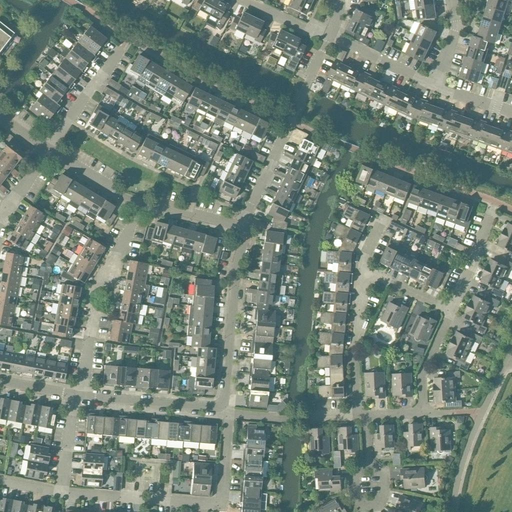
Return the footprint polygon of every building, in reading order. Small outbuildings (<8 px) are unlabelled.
[(209,15),(217,0),(197,0),(193,9),(198,11),(199,10),(209,15)] [(218,0),(217,0),(209,15),(204,24),(214,29),(216,27),(219,31),(229,13),(224,11),(227,5),(218,0)] [(310,5),(299,0),(290,0),(287,7),(286,6),(284,11),(297,18),(299,13),(305,15),(310,5)] [(414,0),(416,10),(434,7),(433,0),(414,0)] [(504,13),(508,2),(500,0),(489,0),(487,7),(504,13)] [(434,7),(416,10),(418,21),(420,21),(435,19),(436,19),(434,7)] [(501,23),(504,13),(487,7),(484,18),(501,23)] [(353,20),(370,29),(375,18),(377,19),(379,14),(367,8),(365,13),(357,10),(353,20)] [(245,34),(253,18),(243,13),(240,19),(235,17),(229,28),(235,31),(235,29),(245,34)] [(253,18),(245,34),(255,39),(255,40),(260,43),(266,31),(261,29),(263,23),(253,18)] [(498,33),(501,23),(484,18),(481,28),(498,33)] [(435,19),(420,21),(420,24),(415,34),(432,42),(437,32),(435,31),(438,25),(436,24),(435,19)] [(370,29),(353,20),(348,30),(355,34),(353,39),(367,46),(370,41),(365,39),(370,29)] [(0,51),(14,34),(0,22),(0,51)] [(83,35),(100,48),(102,45),(104,47),(109,41),(90,26),(83,35)] [(481,28),(478,38),(477,38),(490,42),(490,43),(494,44),(495,44),(498,33),(481,28)] [(282,52),(290,35),(279,31),(277,37),(272,34),(266,46),(271,48),(272,47),(282,52)] [(415,34),(411,44),(427,52),(432,42),(415,34)] [(83,35),(77,43),(96,58),(100,52),(98,51),(100,48),(83,35)] [(290,35),(282,52),(292,57),(287,67),(294,70),(304,50),(297,46),(300,40),(290,35)] [(487,52),(490,43),(490,42),(477,38),(478,38),(473,36),(470,47),(487,52)] [(77,43),(71,51),(87,64),(90,61),(92,63),(96,58),(77,43)] [(411,44),(406,54),(422,62),(427,52),(411,44)] [(483,63),(487,52),(470,47),(466,57),(483,63)] [(71,51),(64,59),(83,74),(87,69),(85,67),(87,64),(71,51)] [(136,80),(148,61),(139,55),(132,66),(130,64),(124,73),(136,80)] [(480,73),(483,63),(466,57),(463,67),(480,73)] [(64,59),(58,67),(75,80),(77,77),(79,79),(83,74),(64,59)] [(336,59),(327,78),(321,91),(327,94),(333,81),(341,84),(340,86),(341,87),(342,85),(350,68),(341,64),(342,62),(336,59)] [(136,80),(145,85),(157,66),(148,61),(136,80)] [(145,85),(154,90),(165,71),(157,66),(145,85)] [(52,75),(71,90),(75,85),(73,83),(75,80),(58,67),(52,75)] [(459,78),(469,81),(477,84),(480,73),(463,67),(459,78)] [(342,85),(355,91),(354,93),(355,94),(357,92),(356,91),(365,73),(359,70),(358,72),(350,68),(342,85)] [(154,90),(162,96),(174,76),(165,71),(154,90)] [(370,76),(365,73),(356,91),(357,92),(370,98),(368,100),(370,100),(371,98),(370,98),(378,82),(369,78),(370,76)] [(71,90),(52,75),(45,83),(62,96),(64,93),(67,95),(71,90)] [(162,96),(171,101),(183,82),(174,76),(162,96)] [(500,88),(506,90),(509,78),(503,76),(500,88)] [(121,86),(110,79),(107,84),(118,91),(121,86)] [(183,82),(171,101),(180,107),(192,87),(183,82)] [(370,98),(371,98),(384,104),(383,107),(384,107),(385,105),(384,105),(393,86),(387,84),(386,86),(378,82),(370,98)] [(62,96),(45,83),(39,92),(42,94),(58,106),(62,101),(60,99),(62,96)] [(385,105),(398,111),(397,113),(398,114),(399,112),(398,111),(406,95),(398,91),(399,89),(393,86),(384,105),(385,105)] [(113,99),(116,93),(105,87),(102,92),(113,99)] [(197,109),(204,93),(195,88),(187,104),(184,111),(188,113),(191,113),(194,111),(195,108),(197,109)] [(213,97),(204,93),(197,109),(206,113),(213,97)] [(42,94),(36,102),(53,115),(55,112),(57,114),(62,108),(58,106),(42,94)] [(413,121),(414,119),(413,119),(421,100),(415,97),(414,99),(406,95),(398,111),(399,112),(413,118),(412,121),(413,121)] [(206,113),(215,118),(223,102),(213,97),(206,113)] [(413,119),(414,119),(428,124),(428,126),(429,127),(430,124),(429,124),(435,107),(426,104),(427,102),(421,100),(413,119)] [(53,115),(36,102),(29,110),(48,125),(53,119),(50,118),(53,115)] [(232,106),(223,102),(215,118),(224,122),(232,106)] [(98,131),(110,112),(98,105),(93,113),(96,115),(89,125),(98,131)] [(241,111),(232,106),(224,122),(233,126),(241,111)] [(443,132),(444,130),(444,129),(450,110),(445,108),(444,110),(435,107),(429,124),(430,124),(443,129),(442,132),(443,132)] [(456,112),(450,110),(444,129),(444,130),(458,134),(457,137),(458,137),(459,135),(458,135),(464,118),(456,115),(456,112)] [(250,115),(241,111),(233,126),(243,131),(250,115)] [(98,131),(107,136),(116,121),(119,117),(110,112),(98,131)] [(259,119),(250,115),(243,131),(252,135),(259,119)] [(473,121),(464,118),(458,135),(459,135),(473,140),(472,142),(473,142),(474,140),(473,140),(480,121),(474,119),(473,121)] [(259,119),(252,135),(261,140),(269,124),(259,119)] [(107,136),(116,141),(125,126),(116,121),(107,136)] [(486,123),(480,121),(473,140),(474,140),(487,145),(486,147),(485,151),(486,151),(487,148),(488,145),(494,128),(485,125),(486,123)] [(134,132),(125,126),(116,141),(124,147),(134,132)] [(136,128),(134,132),(124,147),(134,152),(145,133),(136,128)] [(488,145),(502,150),(501,152),(502,153),(503,150),(502,150),(509,131),(503,129),(503,131),(494,128),(488,145)] [(511,131),(509,131),(502,150),(503,150),(511,153),(511,131)] [(147,159),(157,139),(148,134),(138,154),(147,159)] [(303,139),(298,149),(314,157),(316,158),(321,149),(325,151),(328,145),(323,143),(312,137),(307,135),(305,140),(303,139)] [(2,151),(17,163),(24,154),(19,150),(22,146),(12,138),(2,151)] [(166,143),(157,139),(147,159),(157,163),(166,143)] [(176,148),(166,143),(157,163),(166,168),(176,148)] [(185,152),(176,148),(166,168),(175,172),(185,152)] [(310,166),(314,157),(298,149),(295,156),(290,154),(288,158),(293,160),(294,158),(310,166)] [(9,173),(13,175),(16,171),(13,168),(17,163),(2,151),(0,153),(0,162),(11,171),(9,173)] [(194,156),(185,152),(175,172),(184,177),(194,156)] [(265,157),(258,154),(254,152),(251,158),(263,163),(265,157)] [(232,164),(248,171),(252,162),(236,154),(232,164)] [(194,156),(184,177),(194,181),(197,174),(203,177),(209,164),(194,156)] [(294,158),(293,160),(289,168),(305,175),(310,166),(294,158)] [(0,174),(5,179),(9,173),(11,171),(0,162),(0,174)] [(243,180),(248,171),(232,164),(227,173),(243,180)] [(367,186),(373,170),(363,166),(356,184),(363,187),(364,185),(367,186)] [(279,176),(284,179),(285,177),(301,184),(305,175),(289,168),(286,175),(281,173),(279,176)] [(383,173),(373,170),(367,186),(376,190),(383,173)] [(227,173),(223,182),(239,190),(243,180),(227,173)] [(392,177),(383,173),(376,190),(386,193),(392,177)] [(59,199),(62,195),(71,180),(62,174),(58,181),(52,178),(45,191),(59,199)] [(285,177),(284,179),(280,186),(296,194),(301,184),(285,177)] [(395,197),(402,181),(392,177),(386,193),(395,197)] [(79,185),(71,180),(62,195),(70,200),(79,185)] [(214,196),(223,200),(225,201),(227,196),(234,199),(239,190),(223,182),(223,183),(218,180),(212,195),(214,196)] [(402,181),(395,197),(405,201),(411,185),(402,181)] [(88,190),(79,185),(70,200),(68,205),(77,210),(79,206),(88,190)] [(292,203),(296,194),(280,186),(277,193),(272,191),(271,195),(275,197),(276,195),(292,203)] [(418,206),(424,189),(414,186),(408,202),(418,206)] [(434,193),(424,189),(418,206),(428,209),(434,193)] [(97,196),(88,190),(79,206),(88,211),(97,196)] [(444,196),(434,193),(428,209),(438,213),(444,196)] [(287,212),(292,203),(276,195),(275,197),(272,204),(287,212)] [(105,201),(97,196),(88,211),(85,215),(94,221),(96,216),(105,201)] [(444,196),(438,213),(436,217),(446,221),(453,200),(444,196)] [(463,203),(453,200),(446,221),(455,224),(463,203)] [(105,201),(96,216),(105,222),(104,224),(109,227),(116,216),(111,213),(115,207),(105,201)] [(468,229),(471,221),(472,220),(469,219),(473,207),(463,203),(455,224),(468,229)] [(287,212),(272,204),(267,214),(273,217),(272,226),(286,228),(287,223),(283,221),(287,212)] [(353,221),(349,229),(361,235),(362,234),(367,222),(370,223),(372,217),(347,205),(342,215),(353,221)] [(46,216),(30,206),(24,215),(40,225),(46,216)] [(19,223),(35,233),(40,225),(24,215),(19,223)] [(162,244),(162,242),(166,225),(156,222),(154,229),(148,228),(145,240),(162,244)] [(388,227),(395,231),(399,232),(398,235),(404,238),(408,230),(402,227),(391,222),(388,227)] [(30,242),(35,233),(19,223),(14,232),(30,242)] [(344,239),(338,252),(352,254),(353,253),(359,240),(361,241),(364,235),(362,234),(361,235),(349,229),(339,223),(334,234),(344,239)] [(502,234),(511,238),(511,225),(508,224),(506,229),(505,229),(502,234)] [(51,231),(57,235),(61,228),(55,225),(51,231)] [(176,228),(166,225),(162,242),(172,244),(176,228)] [(62,234),(67,237),(72,229),(67,226),(62,234)] [(285,234),(286,228),(272,226),(271,232),(266,231),(264,242),(282,244),(285,245),(287,234),(285,234)] [(172,244),(182,247),(186,230),(176,228),(172,244)] [(196,233),(186,230),(182,247),(180,252),(190,255),(191,250),(196,233)] [(30,242),(14,232),(8,241),(24,251),(30,242)] [(57,235),(52,232),(49,238),(54,241),(57,235)] [(206,236),(196,233),(191,250),(201,253),(206,236)] [(511,238),(502,234),(499,240),(501,241),(498,246),(510,251),(508,257),(511,258),(511,238)] [(206,236),(201,253),(211,255),(211,258),(217,259),(220,247),(214,245),(216,238),(206,236)] [(99,257),(105,248),(88,238),(83,247),(99,257)] [(49,242),(43,250),(47,252),(52,244),(49,242)] [(258,253),(262,254),(263,252),(280,254),(282,244),(264,242),(263,250),(258,249),(258,253)] [(390,243),(383,256),(380,263),(390,267),(399,247),(390,243)] [(469,248),(462,245),(457,243),(455,248),(466,254),(469,248)] [(94,266),(99,257),(83,247),(78,256),(94,266)] [(409,252),(399,247),(390,267),(399,272),(409,252)] [(42,249),(38,254),(40,255),(44,258),(47,252),(43,250),(42,249)] [(327,251),(326,263),(333,263),(333,272),(351,274),(352,260),(354,260),(355,254),(353,253),(352,254),(338,252),(327,251)] [(279,264),(280,254),(263,252),(262,254),(261,262),(279,264)] [(399,272),(408,276),(416,260),(418,256),(409,252),(399,272)] [(4,263),(23,267),(25,256),(6,253),(4,263)] [(56,258),(49,254),(44,262),(50,266),(56,258)] [(89,274),(94,266),(78,256),(72,265),(89,274)] [(408,276),(418,280),(425,265),(416,260),(408,276)] [(427,285),(434,269),(436,265),(427,260),(425,265),(418,280),(427,285)] [(485,270),(504,279),(509,269),(511,270),(511,263),(506,260),(504,266),(491,260),(489,265),(488,265),(485,270)] [(148,264),(130,261),(128,271),(146,275),(148,264)] [(277,275),(279,264),(261,262),(260,270),(255,269),(255,274),(260,274),(260,272),(277,275)] [(21,277),(23,267),(4,263),(2,273),(21,277)] [(79,280),(83,283),(89,274),(72,265),(67,273),(63,271),(60,277),(77,284),(79,280)] [(442,290),(447,281),(450,274),(445,271),(444,273),(434,269),(427,285),(436,289),(437,288),(442,290)] [(161,277),(168,279),(169,271),(162,270),(161,277)] [(504,279),(485,270),(482,276),(483,277),(481,282),(493,288),(491,293),(502,298),(504,292),(499,290),(504,279)] [(128,271),(126,281),(144,285),(146,275),(128,271)] [(336,284),(335,293),(349,294),(350,280),(352,281),(353,274),(351,274),(333,272),(325,271),(324,283),(336,284)] [(276,285),(277,275),(260,272),(260,274),(259,282),(276,285)] [(2,273),(0,283),(19,287),(21,277),(2,273)] [(193,295),(213,297),(214,286),(206,286),(207,280),(194,279),(193,295)] [(38,290),(39,284),(39,281),(33,280),(31,289),(38,290)] [(126,281),(124,291),(142,295),(147,295),(149,286),(144,285),(126,281)] [(275,295),(276,285),(259,282),(257,290),(252,290),(252,294),(257,294),(257,292),(275,295)] [(0,283),(0,284),(0,293),(17,297),(19,287),(0,283)] [(60,294),(79,298),(81,288),(62,284),(60,294)] [(140,305),(142,295),(124,291),(122,301),(140,305)] [(273,306),(275,295),(257,292),(257,294),(252,294),(250,302),(256,303),(256,306),(268,308),(268,305),(273,306)] [(334,304),(333,313),(347,315),(347,314),(348,301),(350,301),(351,294),(349,294),(335,293),(323,292),(322,303),(334,304)] [(0,293),(0,303),(15,307),(17,297),(0,293)] [(77,308),(79,298),(60,294),(58,305),(77,308)] [(212,307),(213,297),(193,295),(192,305),(212,307)] [(468,307),(487,316),(492,305),(497,308),(500,302),(489,297),(486,302),(474,296),(472,301),(471,301),(468,307)] [(139,315),(140,305),(122,301),(120,311),(139,315)] [(0,303),(0,314),(13,317),(15,307),(0,303)] [(399,329),(403,320),(408,308),(402,305),(401,308),(390,303),(381,321),(387,324),(387,325),(387,326),(388,327),(389,328),(391,328),(392,327),(393,326),(399,329)] [(75,318),(77,308),(58,305),(56,315),(75,318)] [(211,317),(212,307),(192,305),(192,306),(190,306),(189,315),(211,317)] [(256,326),(274,328),(275,311),(267,310),(268,308),(256,306),(256,309),(255,309),(255,310),(254,316),(257,316),(256,326)] [(487,328),(482,326),(487,316),(468,307),(465,312),(466,313),(464,318),(476,324),(474,329),(484,334),(487,328)] [(153,317),(162,319),(163,309),(157,308),(157,311),(154,311),(153,317)] [(120,311),(118,321),(132,324),(137,325),(139,315),(120,311)] [(332,325),(331,333),(331,334),(345,335),(346,321),(348,321),(349,315),(347,314),(347,315),(333,313),(321,312),(320,323),(332,325)] [(0,324),(11,327),(13,317),(0,314),(0,324)] [(73,328),(74,320),(75,318),(56,315),(54,325),(73,328)] [(210,328),(211,320),(211,317),(189,315),(188,325),(210,328)] [(427,342),(437,321),(431,319),(429,321),(418,316),(412,328),(409,327),(407,328),(405,332),(410,334),(409,334),(415,337),(415,338),(415,340),(416,341),(417,341),(419,341),(420,341),(421,340),(427,342)] [(130,334),(132,324),(118,321),(113,320),(111,330),(130,334)] [(73,328),(54,325),(52,335),(71,338),(73,328)] [(209,338),(210,328),(188,325),(187,336),(192,336),(209,338)] [(272,344),(274,328),(256,326),(255,336),(252,335),(252,342),(272,344)] [(130,334),(111,330),(109,340),(128,344),(130,334)] [(347,335),(345,335),(331,334),(331,333),(319,332),(318,344),(330,345),(329,356),(343,356),(343,355),(344,341),(346,342),(347,335)] [(451,343),(470,352),(475,341),(480,344),(483,338),(472,333),(469,338),(457,332),(455,337),(454,337),(451,343)] [(208,348),(209,338),(192,336),(191,347),(198,347),(208,348)] [(60,339),(59,346),(70,348),(72,342),(60,339)] [(253,358),(271,360),(272,344),(252,342),(251,348),(254,349),(253,358)] [(470,352),(451,343),(448,349),(449,349),(447,354),(459,360),(456,365),(467,370),(470,365),(465,362),(470,352)] [(198,347),(197,357),(214,359),(215,348),(208,348),(198,347)] [(425,349),(414,347),(413,354),(423,356),(425,349)] [(14,353),(3,351),(0,368),(11,370),(14,353)] [(25,355),(14,353),(11,370),(21,372),(25,355)] [(35,357),(25,355),(21,372),(32,374),(35,357)] [(330,377),(344,376),(343,362),(345,362),(345,355),(343,355),(343,356),(329,356),(317,357),(318,368),(330,368),(330,377)] [(46,359),(35,357),(32,374),(43,376),(46,359)] [(197,357),(196,367),(213,369),(214,359),(197,357)] [(269,376),(271,360),(253,358),(252,368),(250,368),(249,374),(269,376)] [(46,359),(43,376),(53,378),(56,361),(46,359)] [(56,361),(53,378),(64,380),(67,363),(56,361)] [(120,385),(121,367),(104,366),(103,386),(104,386),(110,386),(110,384),(120,385)] [(137,368),(121,367),(120,385),(129,386),(129,388),(135,389),(137,368)] [(196,367),(195,378),(213,379),(213,369),(196,367)] [(137,368),(135,389),(142,389),(142,387),(152,388),(153,370),(137,368)] [(153,370),(152,388),(161,388),(161,391),(167,391),(168,392),(170,371),(153,370)] [(375,370),(374,370),(373,370),(372,371),(372,372),(371,373),(365,374),(366,396),(379,395),(379,398),(385,398),(384,373),(378,373),(377,372),(377,371),(376,370),(375,370)] [(401,371),(400,372),(399,372),(399,373),(399,374),(392,375),(393,395),(406,394),(406,397),(412,397),(411,374),(405,374),(405,373),(404,372),(403,371),(402,371),(401,371)] [(434,391),(455,390),(455,378),(460,378),(460,371),(448,372),(448,378),(435,379),(435,384),(434,384),(434,391)] [(268,392),(269,376),(249,374),(248,381),(251,381),(250,391),(268,392)] [(344,376),(330,377),(331,386),(319,386),(319,398),(347,397),(347,390),(344,390),(344,376)] [(213,379),(195,378),(194,388),(192,388),(191,394),(203,395),(204,389),(212,390),(213,379)] [(455,390),(434,391),(435,397),(436,397),(436,403),(450,402),(450,408),(462,407),(462,401),(456,401),(455,390)] [(268,392),(250,391),(249,400),(247,400),(246,406),(246,407),(266,409),(268,392)] [(0,419),(7,420),(11,400),(1,399),(0,401),(0,400),(0,419)] [(7,420),(22,423),(26,406),(20,405),(21,402),(11,400),(7,420)] [(37,426),(41,406),(31,404),(31,407),(26,406),(22,423),(37,426)] [(53,429),(56,414),(57,412),(51,411),(51,408),(41,406),(37,426),(53,429)] [(87,413),(86,434),(102,435),(104,417),(94,416),(94,414),(88,414),(88,413),(87,413)] [(102,435),(118,437),(120,416),(113,416),(113,418),(104,417),(102,435)] [(118,437),(134,438),(136,420),(126,419),(127,417),(120,416),(118,437)] [(134,438),(151,439),(152,419),(146,418),(145,421),(136,420),(134,438)] [(151,439),(167,441),(168,423),(159,422),(159,419),(152,419),(151,439)] [(167,441),(183,442),(184,422),(178,421),(178,423),(168,423),(167,441)] [(183,442),(199,443),(200,425),(191,425),(191,422),(184,422),(183,442)] [(411,424),(411,425),(409,425),(410,438),(404,438),(404,450),(411,450),(411,446),(423,446),(422,424),(417,425),(417,423),(411,424)] [(200,425),(199,443),(215,445),(217,424),(216,424),(210,424),(210,426),(200,425)] [(246,444),(264,445),(265,429),(256,428),(256,425),(247,424),(247,427),(245,427),(244,428),(245,428),(244,434),(247,434),(246,444)] [(382,425),(382,426),(380,426),(381,439),(375,439),(376,451),(382,451),(382,447),(394,447),(393,426),(388,426),(388,425),(382,425)] [(343,428),(338,428),(339,450),(352,449),(352,452),(358,452),(358,440),(358,434),(352,434),(351,428),(350,428),(350,426),(343,427),(343,428)] [(430,428),(431,451),(438,451),(438,452),(439,453),(440,454),(442,454),(443,453),(444,452),(444,450),(451,450),(450,430),(443,430),(443,427),(430,428)] [(310,451),(323,450),(323,454),(329,453),(329,441),(323,442),(322,429),(321,429),(321,428),(314,428),(314,429),(309,430),(310,451)] [(20,436),(19,443),(28,444),(29,437),(20,436)] [(263,461),(264,445),(246,444),(246,450),(243,450),(242,460),(263,461)] [(27,461),(47,465),(49,455),(47,454),(48,448),(31,445),(27,461)] [(82,470),(102,471),(103,455),(85,454),(85,460),(83,460),(82,470)] [(262,477),(263,461),(242,460),(242,466),(244,467),(244,476),(262,477)] [(47,465),(27,461),(24,476),(42,480),(43,474),(46,475),(47,465)] [(192,479),(210,481),(211,471),(213,471),(214,465),(214,464),(194,463),(192,479)] [(401,470),(401,476),(404,476),(405,489),(425,488),(425,481),(426,481),(427,480),(428,479),(427,477),(427,476),(426,475),(424,475),(424,468),(401,470)] [(102,471),(82,470),(81,480),(83,480),(83,486),(101,487),(102,471)] [(327,471),(315,472),(316,478),(319,478),(320,491),(341,489),(341,484),(342,484),(342,478),(340,478),(340,477),(327,477),(327,471)] [(260,494),(262,477),(244,476),(243,486),(241,486),(240,492),(260,494)] [(191,496),(211,497),(211,496),(212,490),(209,490),(210,481),(192,479),(191,496)] [(259,510),(260,494),(240,492),(240,499),(242,499),(241,508),(259,510)] [(401,495),(399,501),(402,502),(397,511),(421,511),(420,510),(423,504),(401,495)] [(0,511),(10,511),(13,500),(3,498),(2,501),(0,500),(0,511)] [(336,499),(319,509),(320,511),(346,511),(345,509),(342,510),(336,499)] [(10,511),(26,511),(28,506),(22,505),(23,502),(13,500),(10,511)]
